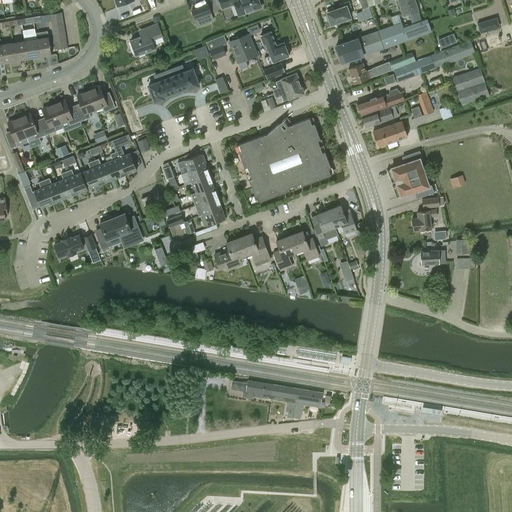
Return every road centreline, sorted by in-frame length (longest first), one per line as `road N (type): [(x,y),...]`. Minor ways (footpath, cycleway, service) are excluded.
road 1 (unclassified): [(75,445),(357,421)]
road 2 (residential): [(211,137),(163,156),(131,188),(40,227),(31,243),(35,284)]
road 3 (tertiary): [(365,366),(380,258),(365,178)]
road 4 (residential): [(365,178),(202,238)]
road 5 (unclassified): [(511,442),(357,421)]
road 6 (unclassified): [(511,386),(365,366)]
road 7 (residential): [(332,91),(211,137)]
road 8 (residential): [(98,33),(77,65),(0,95)]
